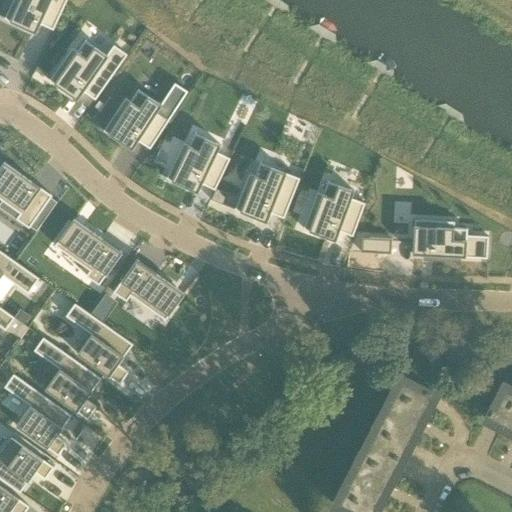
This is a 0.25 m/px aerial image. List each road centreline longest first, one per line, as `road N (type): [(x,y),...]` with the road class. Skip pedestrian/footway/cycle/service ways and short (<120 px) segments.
road 1 (residential): [(308,302),(142,212),(26,120),(0,117)]
road 2 (residential): [(308,302),(417,295),(511,302)]
road 3 (residential): [(83,511),(104,465),(154,411),(215,367)]
